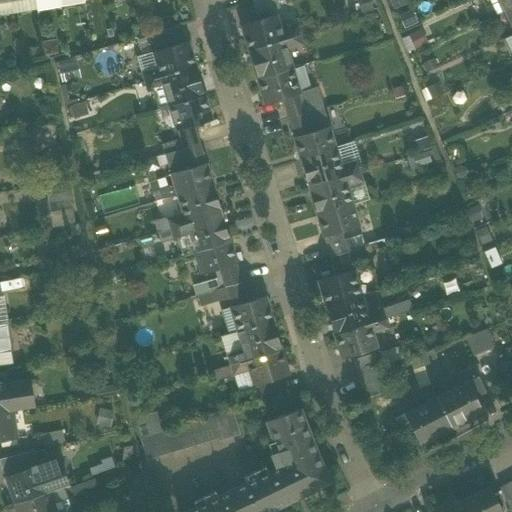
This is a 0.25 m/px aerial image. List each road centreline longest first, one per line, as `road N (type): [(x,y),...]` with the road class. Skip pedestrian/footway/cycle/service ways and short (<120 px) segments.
road 1 (residential): [(202,0),(314,372),(369,508)]
road 2 (residential): [(369,508),(511,431)]
